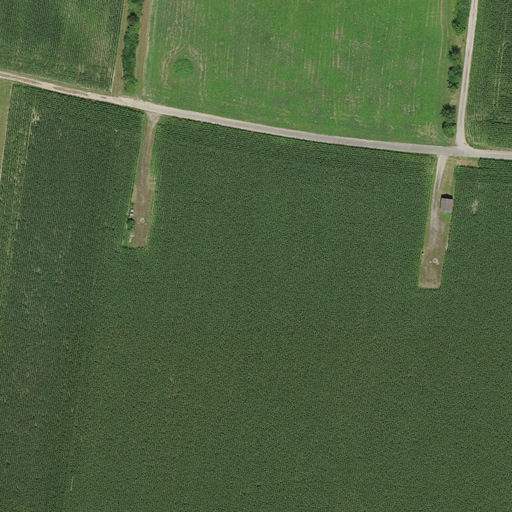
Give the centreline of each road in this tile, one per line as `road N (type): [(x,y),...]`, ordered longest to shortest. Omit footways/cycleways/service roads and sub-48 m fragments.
road 1 (track): [(511,149),(284,127),(0,71)]
road 2 (track): [(476,0),(461,142)]
road 3 (track): [(446,140),(431,277)]
road 4 (track): [(157,103),(139,234)]
